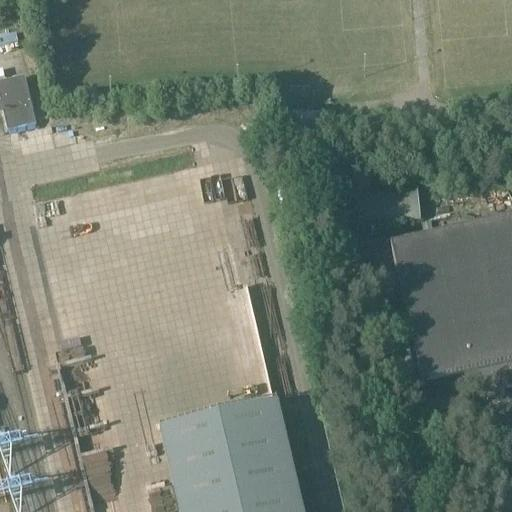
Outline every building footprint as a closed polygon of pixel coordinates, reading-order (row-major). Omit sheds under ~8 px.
[(0,54),(0,79),(26,74),(21,50),(0,54)] [(23,79),(0,84),(0,102),(7,132),(35,125),(23,79)] [(287,143),(357,137),(354,113),(285,119),(287,143)] [(418,191),(337,199),(341,233),(421,226),(418,191)] [(511,226),(393,254),(394,250),(392,251),(428,411),(458,404),(457,401),(511,388),(511,226)] [(158,440),(174,511),(299,511),(276,412),(158,440)]
